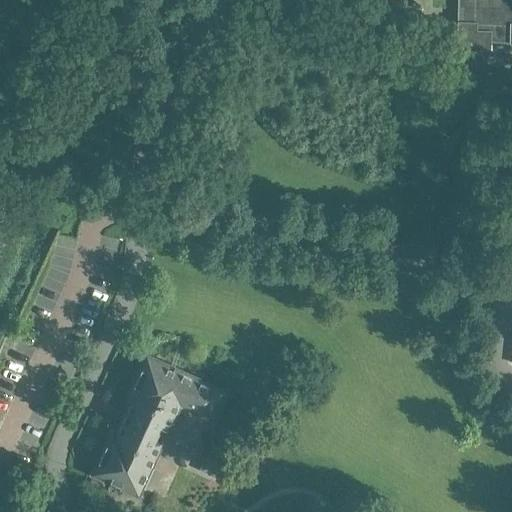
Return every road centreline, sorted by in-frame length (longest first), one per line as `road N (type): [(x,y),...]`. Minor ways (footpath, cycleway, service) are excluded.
road 1 (residential): [(511,270),(143,213)]
road 2 (residential): [(72,511),(59,481),(62,439),(130,291),(143,213)]
road 3 (tertiary): [(0,240),(82,62)]
